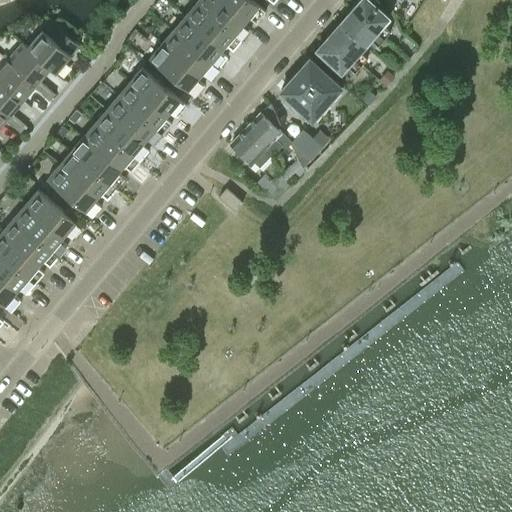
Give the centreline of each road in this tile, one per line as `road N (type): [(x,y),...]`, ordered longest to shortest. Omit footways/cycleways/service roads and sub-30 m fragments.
road 1 (residential): [(0,391),(325,0)]
road 2 (residential): [(0,185),(152,0)]
